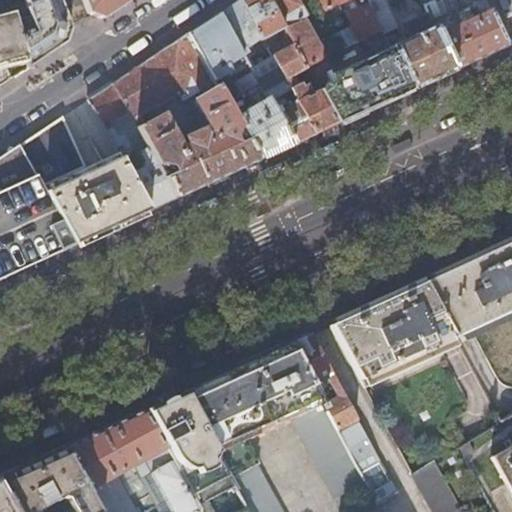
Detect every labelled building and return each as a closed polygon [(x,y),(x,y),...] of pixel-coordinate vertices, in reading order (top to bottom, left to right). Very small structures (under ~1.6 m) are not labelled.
[(26,61),(28,67),(51,52),(67,41),(70,27),(60,0),(24,0),(27,6),(22,8),(26,17),(14,21),(26,61)] [(100,19),(129,0),(81,0),(87,13),(100,19)] [(238,0),(237,0),(217,14),(237,49),(242,46),(240,43),(257,34),(238,0)] [(265,0),(238,0),(257,34),(259,38),(260,40),(281,28),(265,0)] [(265,0),(281,28),(286,37),(290,44),(297,57),(303,68),(320,60),(322,59),(304,25),(308,22),(295,0),(265,0)] [(321,0),(331,18),(346,11),(353,26),(359,41),(380,31),(366,0),(321,0)] [(382,0),(366,0),(380,31),(382,34),(395,28),(382,0)] [(388,48),(408,91),(430,81),(451,72),(504,47),(483,0),(478,0),(428,23),(424,14),(404,23),(410,38),(388,48)] [(428,23),(478,0),(437,0),(421,7),(424,14),(428,23)] [(0,68),(26,61),(14,21),(12,13),(0,16),(0,68)] [(184,35),(257,160),(260,168),(274,161),(288,155),(285,147),(300,141),(313,135),(289,93),(282,81),(281,79),(260,91),(256,85),(247,68),(237,49),(217,14),(184,35)] [(359,41),(353,26),(323,41),(330,55),(359,41)] [(359,41),(330,55),(322,59),(320,60),(328,76),(312,83),(334,125),(354,116),(372,108),(388,101),(408,91),(388,48),(382,34),(380,31),(359,41)] [(119,78),(111,83),(129,116),(129,117),(153,103),(155,106),(176,95),(179,101),(186,98),(190,104),(191,103),(210,134),(203,137),(200,131),(184,138),(187,145),(178,149),(159,114),(135,127),(146,147),(155,163),(174,199),(257,160),(184,35),(119,78)] [(269,57),(281,79),(282,81),(304,70),(303,68),(297,57),(290,44),(269,57)] [(256,85),(260,91),(281,79),(269,57),(247,68),(256,85)] [(312,83),(311,82),(289,93),(313,135),(320,132),(323,139),(337,132),(334,125),(312,83)] [(112,147),(117,156),(147,211),(154,208),(160,205),(174,199),(155,163),(146,147),(137,152),(144,166),(138,169),(130,154),(132,147),(125,134),(123,135),(116,123),(129,116),(111,83),(98,92),(86,99),(112,147)] [(144,219),(142,213),(147,211),(117,156),(90,170),(59,117),(16,146),(73,244),(75,244),(77,249),(112,233),(144,219)] [(0,191),(34,262),(51,254),(73,244),(16,146),(0,156),(0,191)] [(0,278),(34,262),(0,191),(0,278)] [(423,283),(453,339),(511,312),(511,237),(473,255),(427,277),(429,281),(423,283)] [(423,283),(420,285),(418,280),(330,321),(332,325),(328,327),(363,388),(444,351),(440,344),(453,339),(423,283)] [(296,341),(287,345),(334,430),(354,421),(308,336),(303,338),(296,341)] [(281,511),(257,466),(258,465),(246,441),(289,420),(336,508),(348,502),(344,495),(363,484),(359,476),(334,430),(287,345),(227,373),(222,375),(183,393),(232,483),(244,507),(247,511),(281,511)] [(156,405),(143,411),(165,453),(171,462),(196,508),(198,511),(247,511),(244,507),(234,511),(209,511),(202,499),(232,483),(183,393),(170,399),(156,405)] [(154,401),(156,405),(170,399),(167,394),(165,394),(163,395),(161,395),(159,396),(156,398),(155,399),(154,401)] [(105,429),(60,449),(95,511),(198,511),(195,511),(135,511),(117,480),(128,474),(125,469),(142,460),(144,464),(165,453),(143,411),(105,429)] [(354,421),(334,430),(359,476),(379,465),(354,421)] [(472,455),(466,444),(457,450),(462,460),(472,455)] [(511,496),(511,448),(491,460),(511,496)] [(95,511),(60,449),(0,476),(0,490),(12,511),(95,511)] [(170,511),(189,511),(196,508),(171,462),(150,473),(170,511)] [(461,511),(434,464),(413,477),(412,478),(430,511),(461,511)] [(359,476),(363,484),(375,504),(394,493),(379,465),(359,476)] [(0,511),(12,511),(0,490),(0,511)]
